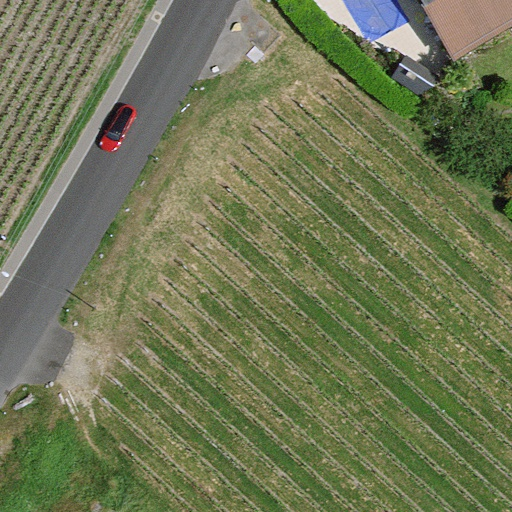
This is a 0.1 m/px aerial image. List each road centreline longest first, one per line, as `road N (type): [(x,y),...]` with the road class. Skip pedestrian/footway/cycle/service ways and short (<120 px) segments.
road 1 (motorway): [(5,0),(317,511)]
road 2 (tertiary): [(203,0),(0,355)]
road 3 (motorway): [(511,238),(386,0)]
